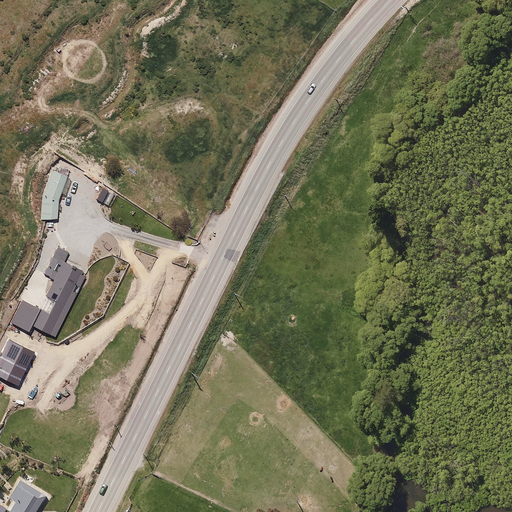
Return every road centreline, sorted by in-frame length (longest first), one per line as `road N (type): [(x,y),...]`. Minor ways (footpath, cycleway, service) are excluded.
road 1 (primary): [(97,511),(283,137),(390,0)]
road 2 (track): [(0,127),(64,108),(124,125),(191,104),(209,108),(218,125),(200,253)]
